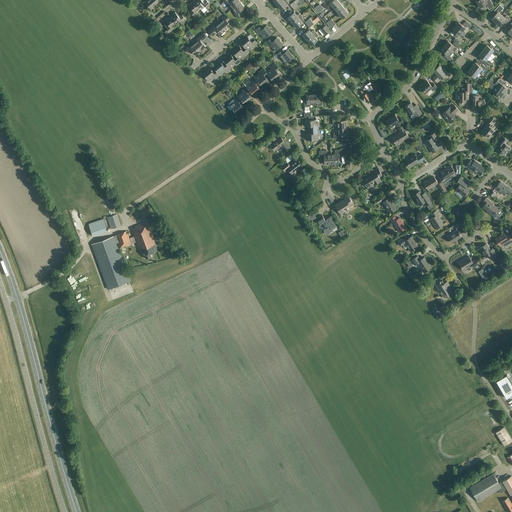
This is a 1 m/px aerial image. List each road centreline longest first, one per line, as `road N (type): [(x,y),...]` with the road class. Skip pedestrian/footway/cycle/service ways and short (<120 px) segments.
road 1 (primary): [(76,511),(16,297)]
road 2 (unclassified): [(64,511),(5,300)]
road 3 (unclassified): [(140,199),(236,135),(262,108)]
road 4 (residential): [(372,119),(411,82),(449,4)]
road 5 (residential): [(444,259),(474,237),(471,199),(498,165)]
